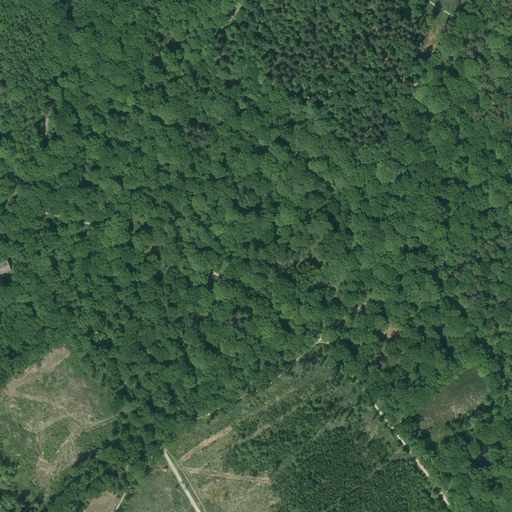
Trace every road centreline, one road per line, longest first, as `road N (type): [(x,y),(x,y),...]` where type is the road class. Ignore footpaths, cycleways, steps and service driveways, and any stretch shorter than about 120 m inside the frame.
road 1 (unknown): [(59,0),(37,128),(16,177),(159,433)]
road 2 (track): [(0,214),(46,212),(143,236),(322,337)]
road 3 (track): [(160,448),(22,213),(15,193),(29,168)]
road 4 (track): [(245,0),(207,42),(29,168)]
road 5 (track): [(511,198),(468,230),(438,266),(322,337)]
road 6 (track): [(322,337),(454,511)]
road 7 (track): [(322,337),(270,382),(191,418),(160,448)]
road 8 (track): [(416,446),(400,417),(459,363),(484,363),(503,407)]
road 9 (track): [(29,168),(45,133),(57,25),(68,0)]
